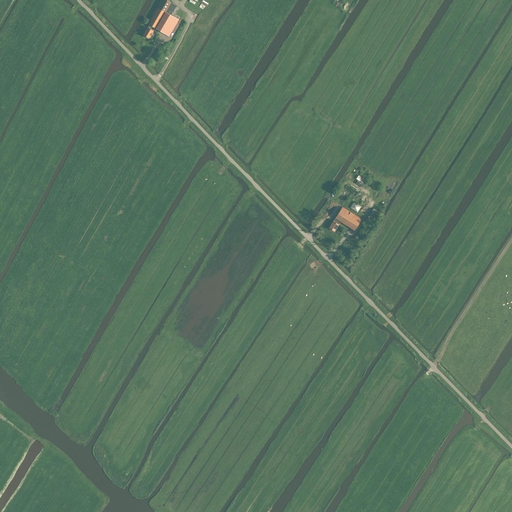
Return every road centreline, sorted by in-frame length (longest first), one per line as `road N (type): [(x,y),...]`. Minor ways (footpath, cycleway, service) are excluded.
road 1 (unclassified): [(78,0),(511,447)]
road 2 (track): [(392,445),(428,372),(511,244)]
